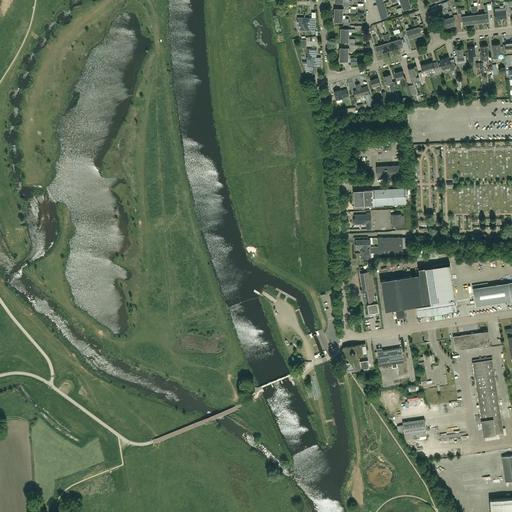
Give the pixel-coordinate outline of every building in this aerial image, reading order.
[(409,1),(401,3),(403,7),(397,9),(398,12),(404,10),(411,7),(409,1)] [(505,7),(495,9),(495,11),(496,20),(507,18),(506,14),(506,10),(508,10),(507,5),(505,5),(505,7)] [(335,8),(335,15),(343,15),(343,12),(349,12),(349,6),(344,6),(344,8),(343,8),(335,8)] [(469,23),(469,15),(465,16),(464,10),(461,10),(462,16),(463,24),(469,23)] [(447,18),(449,26),(455,24),(453,17),(451,11),(448,11),(450,17),(447,18)] [(449,26),(447,18),(443,19),(441,12),(438,12),(440,20),(443,28),(449,26)] [(315,30),(315,18),(298,17),(297,21),(300,21),(300,30),(315,30)] [(413,28),(415,36),(421,34),(419,27),(417,19),(414,20),(416,27),(413,28)] [(413,28),(409,29),(407,24),(405,24),(408,38),(415,36),(413,28)] [(341,35),(349,35),(349,32),(355,32),(355,25),(349,25),(349,28),(341,28),(341,35)] [(394,41),(396,48),(403,46),(400,39),(400,37),(399,33),(396,34),(397,40),(394,41)] [(382,44),(384,52),(390,50),(386,34),(383,35),(385,43),(382,44)] [(396,48),(394,41),(391,42),(388,34),(386,34),(390,50),(396,48)] [(350,42),(349,45),(354,45),(355,39),(348,39),(349,35),(341,35),(340,41),(350,42)] [(511,48),(511,42),(505,43),(505,44),(503,44),(504,55),(509,55),(508,50),(509,50),(509,49),(511,48)] [(384,52),(382,44),(375,46),(378,54),(384,52)] [(497,53),(501,53),(500,44),(492,45),(494,54),(494,59),(498,58),(497,53)] [(340,47),(340,54),(348,54),(348,51),(354,51),(354,45),(349,45),(349,48),(340,47)] [(456,63),(466,61),(465,55),(463,56),(462,48),(456,49),(457,55),(455,56),(456,63)] [(320,67),(321,58),(315,57),(315,54),(316,54),(317,49),(307,49),(307,56),(306,56),(306,57),(307,57),(307,66),(320,67)] [(456,76),(455,69),(454,59),(450,60),(449,57),(440,60),(443,69),(449,67),(452,77),(456,76)] [(433,76),(432,70),(435,69),(433,62),(427,63),(430,75),(431,76),(433,76)] [(430,75),(427,63),(421,65),(423,73),(427,72),(428,76),(430,75)] [(417,81),(419,80),(419,77),(416,78),(415,75),(416,75),(414,67),(409,69),(410,75),(409,75),(411,81),(414,80),(414,82),(417,81)] [(401,86),(406,85),(407,85),(405,77),(404,78),(403,71),(395,73),(397,80),(400,79),(402,84),(401,84),(401,86)] [(391,91),(397,89),(395,81),(392,82),(390,74),(384,76),(386,84),(389,83),(391,91)] [(377,91),(381,90),(380,84),(378,78),(370,80),(372,86),(375,85),(377,91)] [(362,95),(369,93),(367,86),(361,88),(360,83),(355,85),(357,90),(353,91),(355,96),(361,94),(362,95)] [(342,98),(349,96),(347,89),(340,91),(340,89),(334,91),(336,100),(343,98),(342,98)] [(374,106),(370,93),(364,95),(368,107),(374,106)] [(377,176),(402,175),(401,165),(377,166),(377,176)] [(365,208),(365,205),(406,203),(405,188),(354,191),(354,206),(355,206),(356,208),(365,208)] [(355,224),(366,224),(367,226),(366,226),(366,227),(367,227),(367,228),(366,229),(371,229),(371,213),(366,213),(366,214),(355,215),(355,219),(354,219),(353,219),(354,223),(354,224),(355,224)] [(404,225),(404,215),(401,216),(401,214),(391,214),(392,226),(402,226),(402,225),(404,225)] [(363,252),(362,252),(362,258),(371,258),(371,253),(378,252),(378,253),(403,253),(403,237),(378,237),(378,246),(375,247),(371,247),(363,247),(363,252)] [(356,248),(363,247),(371,247),(370,239),(355,240),(356,248)] [(427,257),(426,248),(416,248),(416,257),(427,257)] [(439,248),(427,248),(428,257),(439,257),(439,248)] [(395,278),(380,280),(385,310),(395,309),(397,317),(398,317),(406,316),(404,307),(417,305),(418,315),(424,314),(426,314),(430,314),(430,313),(434,312),(434,313),(442,312),(449,310),(451,310),(457,309),(456,302),(455,302),(455,300),(450,264),(425,267),(419,268),(419,274),(395,278)] [(364,303),(367,302),(371,302),(377,301),(376,295),(374,296),(373,293),(374,293),(371,271),(364,272),(364,273),(360,273),(364,303)] [(476,305),(511,299),(511,281),(473,288),(476,305)] [(371,302),(371,303),(367,304),(369,313),(379,311),(377,302),(377,301),(371,302)] [(453,337),(455,350),(483,346),(490,345),(488,330),(481,331),(481,332),(453,336),(453,337)] [(365,342),(365,343),(344,347),(343,350),(347,356),(344,356),(345,359),(346,359),(347,368),(355,367),(357,370),(360,369),(360,370),(359,357),(367,356),(368,356),(365,342)] [(397,363),(402,362),(404,362),(401,347),(377,351),(379,366),(392,364),(392,368),(397,367),(397,363)] [(472,362),(484,436),(484,435),(499,433),(503,433),(492,359),(472,362)] [(361,369),(369,368),(368,360),(360,361),(361,369)] [(424,419),(403,422),(405,434),(413,432),(414,437),(427,435),(426,430),(424,419)] [(505,482),(511,480),(511,454),(501,456),(505,482)] [(490,511),(511,511),(511,497),(490,499),(490,511)]
